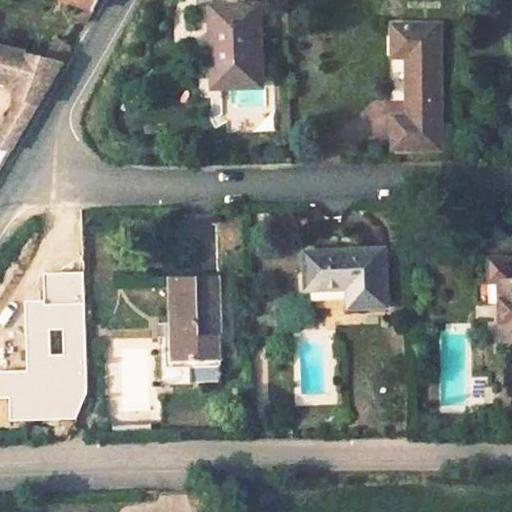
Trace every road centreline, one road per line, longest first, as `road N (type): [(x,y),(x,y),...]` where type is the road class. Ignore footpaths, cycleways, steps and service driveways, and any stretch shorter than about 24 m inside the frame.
road 1 (residential): [(511,454),(0,469)]
road 2 (residential): [(28,162),(99,177),(511,168)]
road 3 (unclassified): [(114,0),(28,162)]
